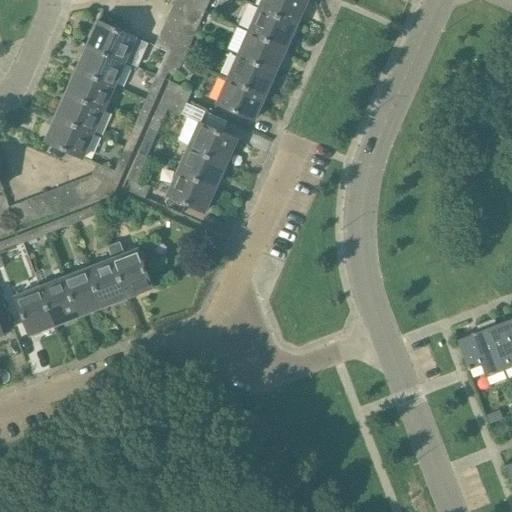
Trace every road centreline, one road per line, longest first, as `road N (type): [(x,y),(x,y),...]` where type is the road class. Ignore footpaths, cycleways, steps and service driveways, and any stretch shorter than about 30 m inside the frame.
road 1 (residential): [(443,0),(361,188),(357,239),(383,336)]
road 2 (residential): [(0,412),(213,331)]
road 3 (residential): [(213,331),(299,152)]
road 4 (residential): [(383,336),(450,511)]
road 5 (residential): [(383,336),(288,368),(213,331)]
